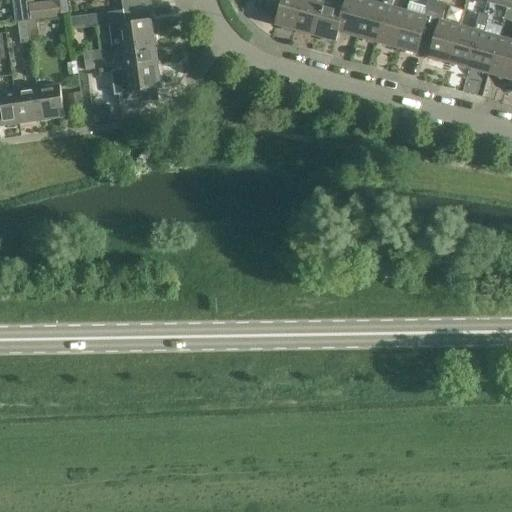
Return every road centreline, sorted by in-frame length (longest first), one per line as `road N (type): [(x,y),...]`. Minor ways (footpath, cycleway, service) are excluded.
road 1 (secondary): [(511,335),(0,341)]
road 2 (residential): [(511,136),(252,62),(224,38),(206,0)]
